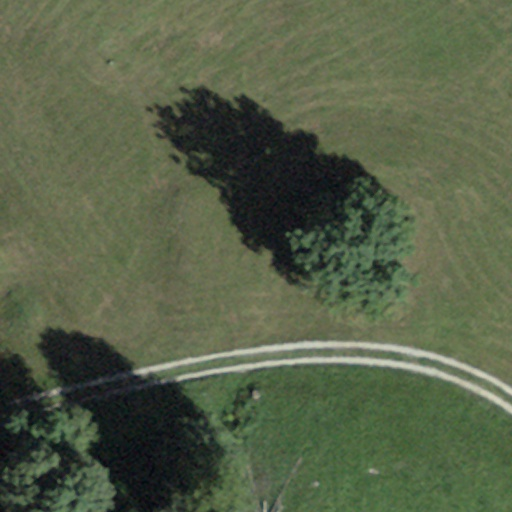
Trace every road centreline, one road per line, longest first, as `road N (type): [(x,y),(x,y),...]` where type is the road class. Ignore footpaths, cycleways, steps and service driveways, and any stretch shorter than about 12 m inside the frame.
road 1 (track): [(0,263),(37,261),(222,363),(422,164),(464,0)]
road 2 (unclassified): [(222,363),(245,372),(452,343),(511,391)]
